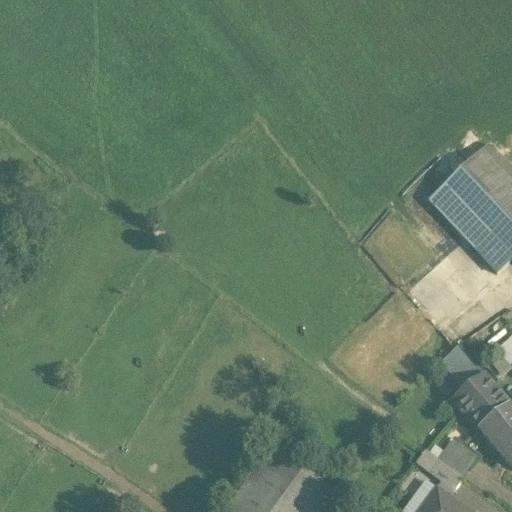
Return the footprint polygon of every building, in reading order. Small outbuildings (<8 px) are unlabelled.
[(511,174),(488,149),(444,190),(511,261),(511,262),(511,174)] [(511,261),(444,190),(423,211),(492,281),(511,261)] [(511,318),(509,315),(492,329),(493,329),(481,339),(495,356),(511,341),(511,318)] [(507,411),(482,382),(466,395),(491,424),(507,411)] [(511,417),(507,411),(491,424),(479,433),(511,471),(511,417)] [(478,462),(453,444),(438,464),(463,482),(478,462)] [(326,511),(333,502),(267,454),(225,511),(326,511)] [(438,464),(425,454),(415,468),(453,495),(463,482),(438,464)] [(462,511),(436,492),(421,511),(462,511)]
